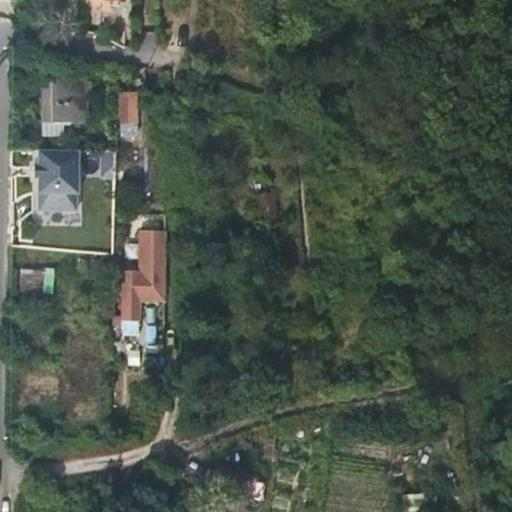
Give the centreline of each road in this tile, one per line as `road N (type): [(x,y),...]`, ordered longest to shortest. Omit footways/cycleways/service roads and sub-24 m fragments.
road 1 (track): [(0,473),(156,454),(320,395)]
road 2 (track): [(320,395),(511,364)]
road 3 (unclassified): [(0,37),(154,57)]
